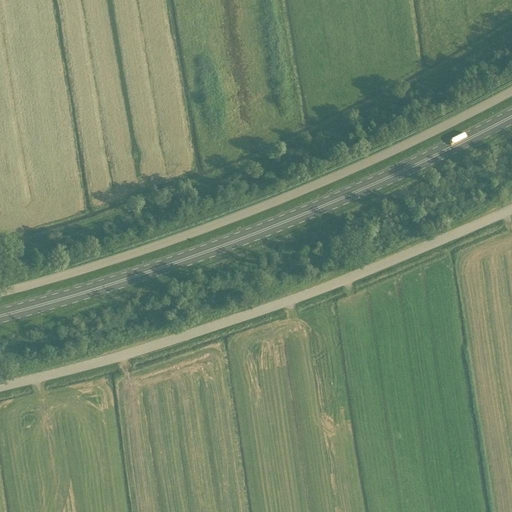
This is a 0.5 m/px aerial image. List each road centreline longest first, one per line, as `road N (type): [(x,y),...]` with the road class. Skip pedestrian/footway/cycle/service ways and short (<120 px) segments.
road 1 (primary): [(0,319),(211,254),(350,198),(511,118)]
road 2 (unclassified): [(0,293),(197,230),(362,165),(511,93)]
road 3 (unclassified): [(0,388),(255,318),(511,220)]
